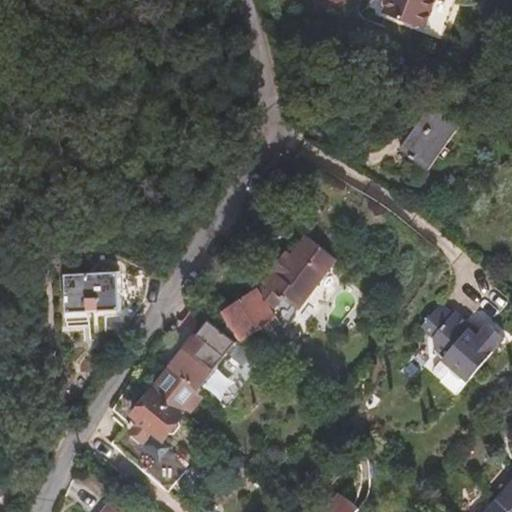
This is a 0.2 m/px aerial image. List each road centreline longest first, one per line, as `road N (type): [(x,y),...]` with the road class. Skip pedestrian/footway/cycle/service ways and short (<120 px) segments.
road 1 (residential): [(36,511),(219,238),(265,145),(271,115),(246,0)]
road 2 (track): [(18,136),(140,113),(157,48),(144,0)]
